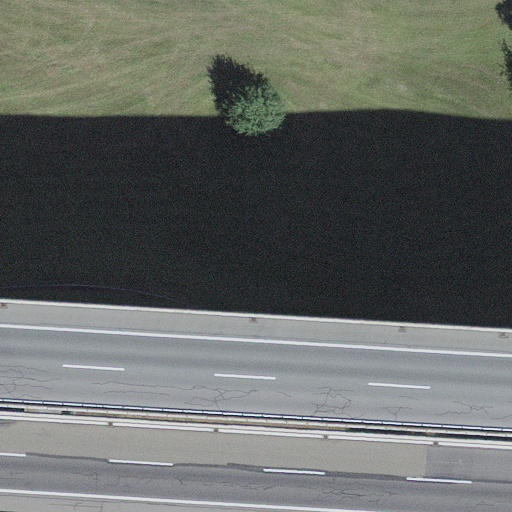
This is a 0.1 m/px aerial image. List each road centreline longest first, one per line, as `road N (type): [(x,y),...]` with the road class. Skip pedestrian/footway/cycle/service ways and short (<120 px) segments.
road 1 (motorway): [(511,393),(0,362)]
road 2 (motorway): [(0,454),(511,485)]
